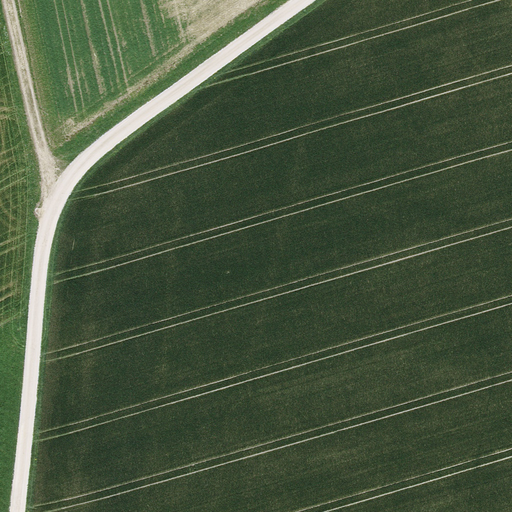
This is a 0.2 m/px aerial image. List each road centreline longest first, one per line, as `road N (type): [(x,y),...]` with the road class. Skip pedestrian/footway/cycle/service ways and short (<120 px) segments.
road 1 (unclassified): [(18,511),(55,198),(299,0)]
road 2 (track): [(10,0),(55,198)]
